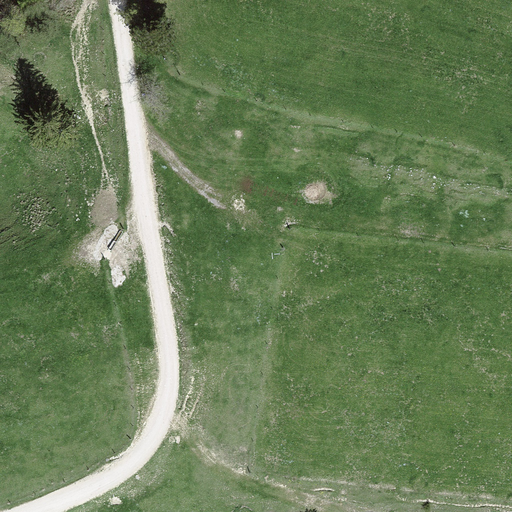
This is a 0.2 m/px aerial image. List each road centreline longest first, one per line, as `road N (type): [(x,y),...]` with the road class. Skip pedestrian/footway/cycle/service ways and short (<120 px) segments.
road 1 (track): [(32,511),(126,467),(153,436),(168,401),(168,346),(114,0)]
road 2 (track): [(162,420),(223,471),(344,511)]
